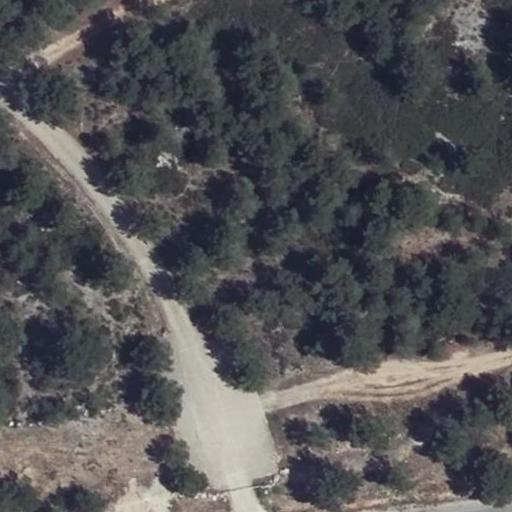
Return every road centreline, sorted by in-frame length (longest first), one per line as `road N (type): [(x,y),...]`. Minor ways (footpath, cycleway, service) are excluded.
road 1 (unclassified): [(251,511),(235,431),(146,249),(37,111),(0,86)]
road 2 (track): [(0,76),(50,41),(157,0)]
